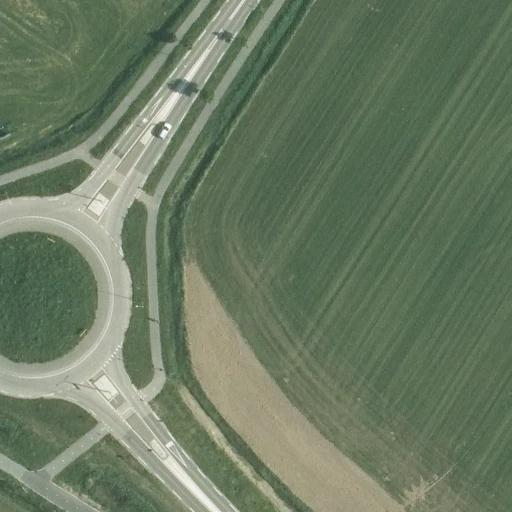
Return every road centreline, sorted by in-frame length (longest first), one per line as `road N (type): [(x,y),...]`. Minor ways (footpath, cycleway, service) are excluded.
road 1 (secondary): [(222,32),(57,220)]
road 2 (secondary): [(96,246),(222,32)]
road 3 (secondary): [(222,511),(136,402),(106,337)]
road 4 (secondary): [(54,380),(112,420),(201,511)]
